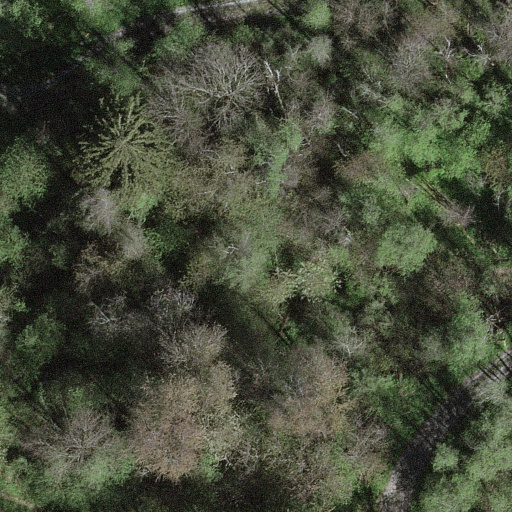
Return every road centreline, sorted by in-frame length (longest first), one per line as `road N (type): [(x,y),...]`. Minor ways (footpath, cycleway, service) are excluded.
road 1 (track): [(289,0),(154,20),(0,93)]
road 2 (track): [(419,511),(420,469),(476,392),(511,365)]
